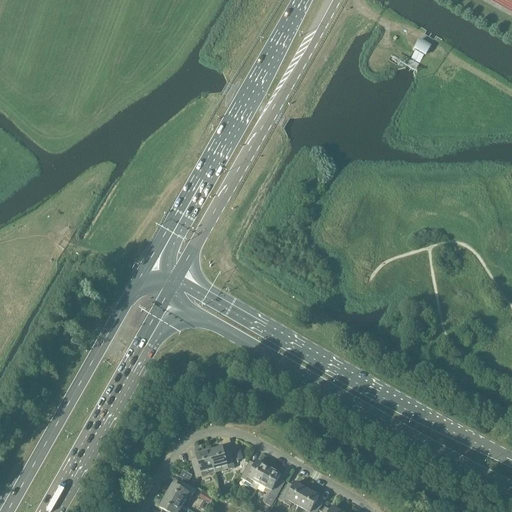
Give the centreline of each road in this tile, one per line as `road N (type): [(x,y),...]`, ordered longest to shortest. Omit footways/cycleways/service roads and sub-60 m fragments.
road 1 (trunk): [(165,297),(511,488)]
road 2 (trunk): [(511,459),(373,392),(175,279)]
road 3 (primary): [(175,279),(336,0)]
road 4 (primary): [(298,0),(143,271)]
road 5 (residential): [(142,511),(186,443),(223,431),(377,511)]
road 6 (trunk): [(143,271),(7,511)]
road 7 (trunk): [(43,511),(165,297)]
